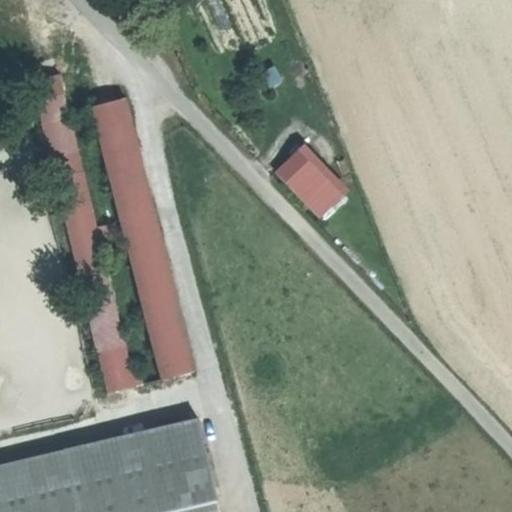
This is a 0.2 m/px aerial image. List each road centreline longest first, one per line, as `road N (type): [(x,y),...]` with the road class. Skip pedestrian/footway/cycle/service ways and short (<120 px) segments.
road 1 (track): [(511,450),(190,111)]
road 2 (unknown): [(160,78),(193,319),(243,511)]
road 3 (residential): [(190,111),(85,0)]
